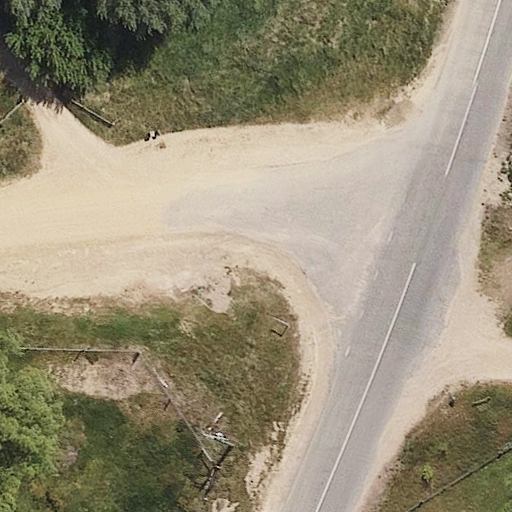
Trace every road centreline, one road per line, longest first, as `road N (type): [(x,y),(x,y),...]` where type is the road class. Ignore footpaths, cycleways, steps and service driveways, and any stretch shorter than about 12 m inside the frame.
road 1 (unclassified): [(428,226),(338,195),(247,185),(0,222)]
road 2 (tertiary): [(428,226),(498,0)]
road 3 (unclassified): [(384,340),(310,511)]
road 4 (unclassified): [(384,340),(511,361)]
road 5 (unclassified): [(428,226),(384,340)]
